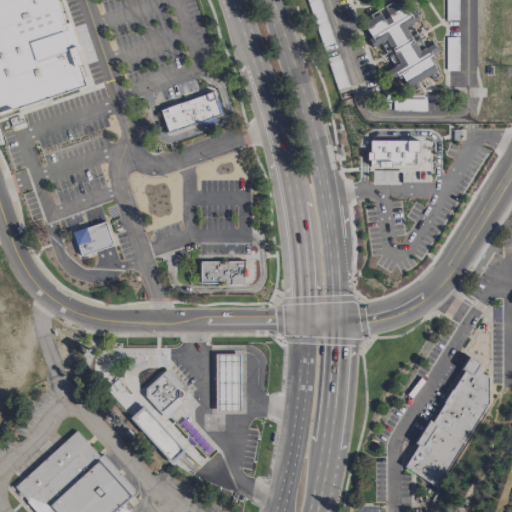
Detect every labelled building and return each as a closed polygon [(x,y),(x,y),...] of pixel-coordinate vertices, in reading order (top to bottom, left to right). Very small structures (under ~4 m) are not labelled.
[(0,0),(57,0),(65,22),(70,21),(80,49),(76,50),(81,64),(78,65),(84,85),(0,113),(0,0)] [(400,0),(361,19),(373,46),(381,42),(393,67),(387,70),(392,80),(402,75),(409,92),(419,87),(417,83),(437,73),(430,58),(438,54),(433,43),(423,48),(411,23),(418,20),(413,9),(407,12),(401,0),(400,0)] [(162,107),(216,89),(224,112),(171,131),(162,107)] [(417,140),(369,140),(368,167),(416,168),(417,140)] [(105,220),(69,233),(78,258),(114,244),(105,220)] [(198,260),(249,261),(248,289),(198,288),(198,260)] [(240,411),(240,354),(215,353),(214,411),(240,411)] [(403,467),(468,365),(489,378),(490,403),(435,488),(403,467)] [(141,392),(164,417),(189,394),(166,369),(141,392)] [(35,511),(25,501),(27,500),(14,485),(75,430),(99,456),(102,454),(136,491),(122,504),(129,511),(35,511)]
